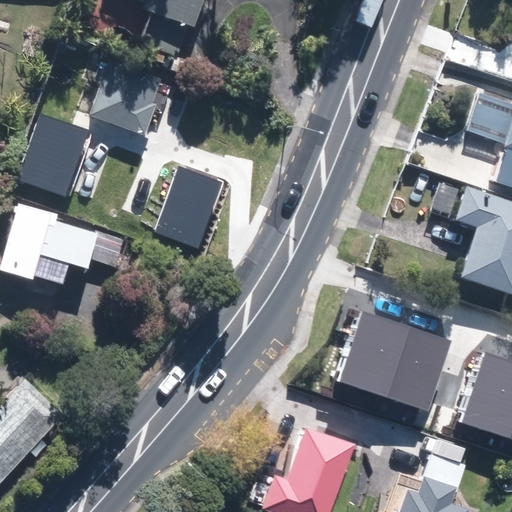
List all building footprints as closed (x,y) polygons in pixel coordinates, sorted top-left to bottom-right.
[(154,12),(143,45),(174,56),(193,0),(143,0),(141,8),(154,12)] [(103,61),(86,114),(139,132),(156,79),(103,61)] [(511,105),(498,144),(487,177),(511,185),(511,105)] [(42,114),(18,179),(67,197),(91,132),(42,114)] [(223,183),(178,166),(154,231),(198,248),(223,183)] [(491,192),(460,182),(448,216),(472,224),(455,273),(510,292),(511,287),(511,201),(490,194),(491,192)] [(94,231),(47,217),(48,214),(16,205),(0,255),(0,270),(28,279),(36,252),(83,266),(94,231)] [(411,327),(370,313),(346,384),(387,398),(411,327)] [(452,340),(411,327),(387,398),(428,412),(452,340)] [(511,433),(511,360),(488,353),(464,425),(510,440),(511,433)] [(0,478),(60,412),(21,377),(0,400),(0,478)] [(269,470),(257,506),(276,511),(324,511),(349,440),(299,423),(282,475),(269,470)] [(444,501),(450,482),(418,472),(413,488),(401,484),(391,511),(385,511),(383,511),(382,511),(462,511),(463,508),(444,501)]
